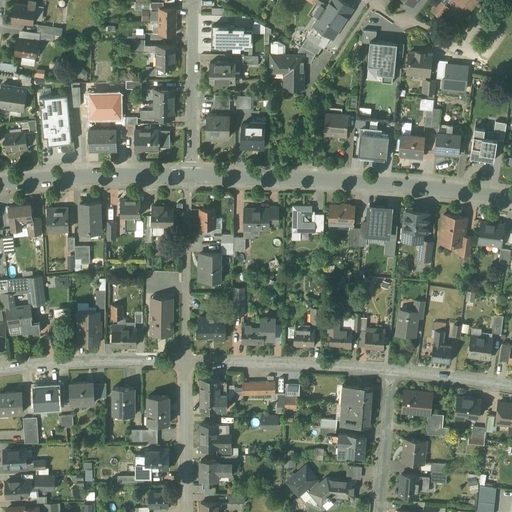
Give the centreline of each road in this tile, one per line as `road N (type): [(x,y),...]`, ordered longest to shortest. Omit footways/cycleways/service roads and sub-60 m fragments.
road 1 (tertiary): [(511,199),(400,185),(189,176)]
road 2 (residential): [(184,363),(390,371)]
road 3 (tertiary): [(189,176),(0,185)]
road 4 (residential): [(184,363),(189,176)]
road 5 (residential): [(0,370),(184,363)]
road 6 (residential): [(189,176),(193,0)]
road 7 (residential): [(184,511),(184,363)]
road 8 (residential): [(377,511),(390,371)]
road 9 (residential): [(390,371),(511,386)]
